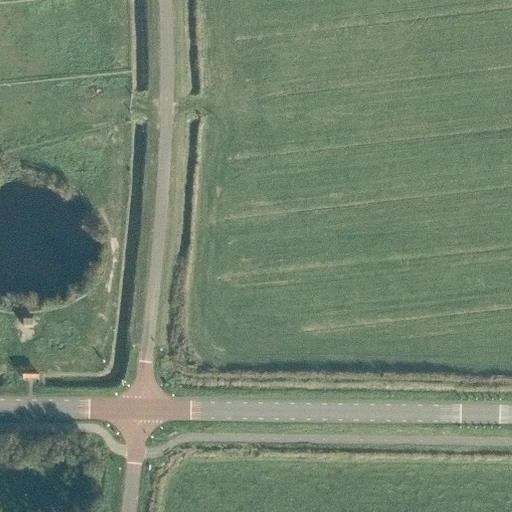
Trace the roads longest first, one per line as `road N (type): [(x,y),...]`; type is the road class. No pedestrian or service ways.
road 1 (unclassified): [(140,406),(163,226),(167,0)]
road 2 (tertiary): [(140,406),(511,413)]
road 3 (tertiary): [(140,406),(0,405)]
